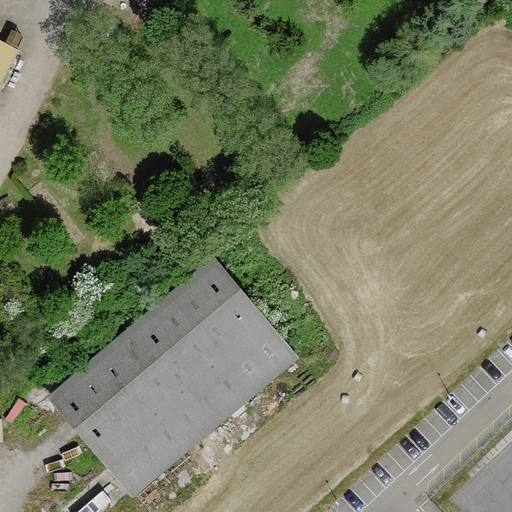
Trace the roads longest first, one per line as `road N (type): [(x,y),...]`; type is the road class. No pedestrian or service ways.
road 1 (track): [(0,442),(21,381),(74,334),(194,248),(248,225)]
road 2 (unclassified): [(374,511),(511,385)]
road 3 (track): [(0,157),(44,64),(97,0)]
